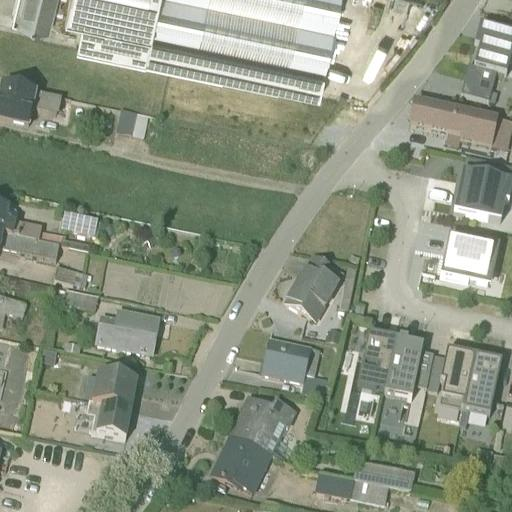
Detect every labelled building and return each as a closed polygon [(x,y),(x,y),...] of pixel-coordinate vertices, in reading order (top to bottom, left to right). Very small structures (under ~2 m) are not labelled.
[(15,0),(11,17),(67,31),(69,21),(63,20),(68,0),(15,0)] [(318,98),(338,0),(68,0),(63,20),(69,21),(80,23),(75,48),(318,98)] [(467,70),(459,99),(494,108),(496,98),(488,96),(493,77),(504,79),(509,60),(511,61),(511,38),(483,31),(472,71),(467,70)] [(0,122),(27,129),(30,113),(55,119),(59,102),(0,90),(0,122)] [(507,127),(412,106),(407,129),(446,138),(444,149),(457,152),(458,145),(501,155),(507,127)] [(119,114),(114,137),(141,142),(146,120),(119,114)] [(463,163),(460,176),(453,211),(451,217),(464,219),(464,220),(498,227),(499,227),(503,207),(507,208),(511,187),(507,186),(510,173),(463,163)] [(0,238),(56,251),(85,257),(87,248),(38,237),(39,231),(14,226),(15,217),(13,214),(0,211),(0,238)] [(93,240),(95,226),(61,219),(58,232),(93,240)] [(0,238),(0,255),(54,265),(56,251),(0,238)] [(442,262),(438,281),(466,287),(466,285),(485,289),(493,251),(447,241),(443,256),(447,257),(446,263),(442,262)] [(106,260),(102,292),(124,294),(125,287),(134,289),(137,264),(106,260)] [(341,279),(312,262),(283,309),(314,328),(341,279)] [(83,291),(86,277),(55,271),(52,284),(83,291)] [(345,272),(336,314),(344,316),(354,274),(345,272)] [(0,293),(47,304),(50,291),(0,280),(0,332),(4,317),(21,321),(24,308),(0,302),(0,293)] [(62,294),(59,309),(93,316),(96,301),(62,294)] [(99,320),(92,351),(149,362),(155,325),(115,316),(113,324),(99,320)] [(53,321),(46,320),(41,351),(49,353),(50,353),(54,323),(53,321)] [(338,350),(340,338),(326,335),(324,347),(338,350)] [(366,338),(355,392),(381,398),(393,344),(366,338)] [(421,350),(393,344),(381,398),(409,404),(411,392),(424,395),(431,360),(419,358),(421,350)] [(268,346),(261,379),(299,388),(297,399),(321,404),(326,386),(312,383),(317,358),(268,346)] [(40,368),(52,370),(54,356),(42,355),(40,368)] [(472,361),(445,355),(442,362),(431,360),(424,395),(441,398),(438,410),(459,414),(472,361)] [(472,361),(459,414),(456,432),(462,434),(466,416),(487,420),(499,366),(472,361)] [(96,377),(89,407),(129,415),(135,386),(96,377)] [(269,412),(251,404),(245,401),(240,412),(227,441),(269,462),(285,467),(290,456),(276,449),(285,432),(288,433),(295,417),(273,406),(269,412)] [(89,407),(87,407),(84,421),(92,422),(89,437),(123,444),(129,415),(89,407)] [(227,441),(208,480),(239,496),(241,494),(252,499),(269,462),(227,441)] [(412,479),(354,467),(351,487),(409,498),(412,479)] [(316,480),(312,499),(382,511),(386,494),(316,480)]
